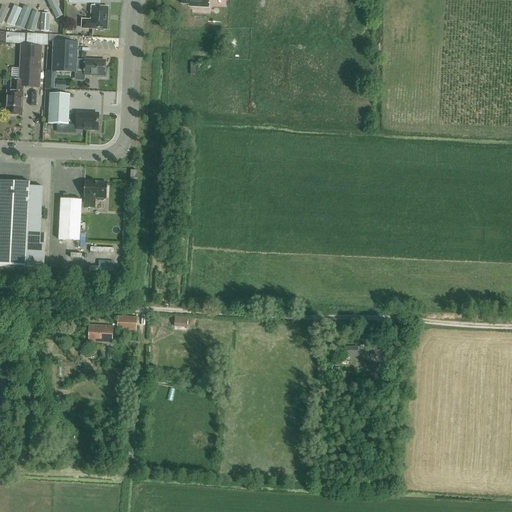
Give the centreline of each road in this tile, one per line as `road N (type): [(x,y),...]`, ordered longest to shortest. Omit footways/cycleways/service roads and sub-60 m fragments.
road 1 (track): [(0,301),(511,325)]
road 2 (residential): [(0,150),(117,150),(128,131),(136,0)]
